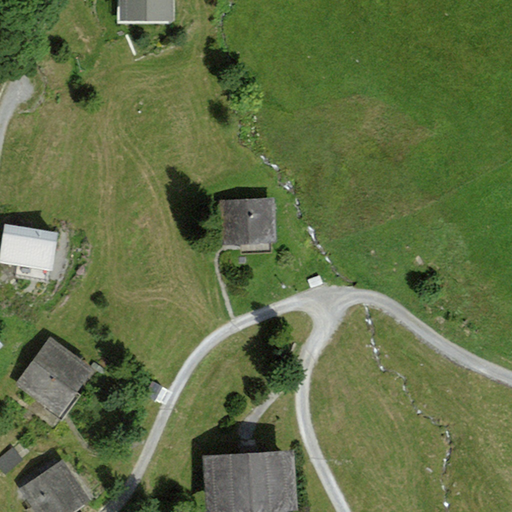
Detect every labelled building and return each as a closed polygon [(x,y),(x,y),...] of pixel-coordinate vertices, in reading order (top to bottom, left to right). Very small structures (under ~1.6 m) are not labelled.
[(167,12),(124,12),(123,0),(116,0),(116,22),(167,22),(167,12)] [(123,0),(124,12),(167,12),(166,0),(123,0)] [(227,218),(227,236),(270,235),(270,201),(226,202),(227,218)] [(270,235),(227,236),(227,218),(222,219),(222,242),(271,241),(270,235)] [(48,265),(53,232),(5,225),(0,256),(0,257),(16,260),(47,264),(48,265)] [(14,275),(44,279),(47,264),(16,260),(14,275)] [(48,404),(55,408),(70,387),(86,366),(49,339),(18,382),(48,404)] [(152,380),(145,394),(154,399),(162,385),(152,380)] [(46,408),(60,419),(79,394),(70,387),(55,408),(48,404),(46,408)] [(212,458),(214,504),(287,500),(284,453),(254,455),(254,446),(240,446),(241,456),(212,458)] [(0,465),(4,471),(20,458),(12,448),(0,458),(0,465)] [(36,501),(43,511),(54,511),(77,497),(79,496),(54,461),(39,471),(43,477),(27,488),(36,501)] [(26,508),(28,511),(69,511),(82,504),(77,497),(54,511),(43,511),(36,501),(26,508)] [(215,511),(287,507),(287,500),(214,504),(215,511)]
